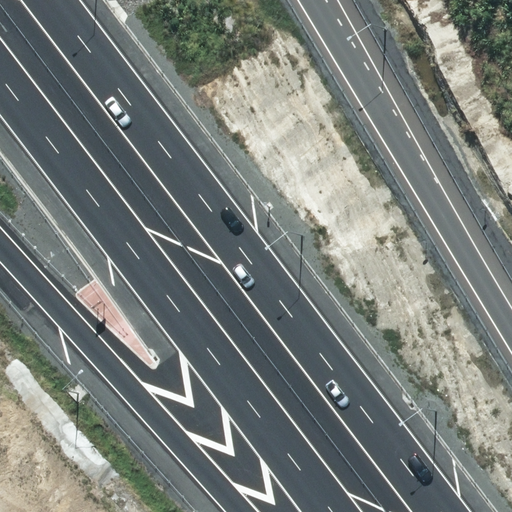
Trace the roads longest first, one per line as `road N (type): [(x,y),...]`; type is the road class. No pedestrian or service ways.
road 1 (motorway): [(51,0),(438,511)]
road 2 (motorway): [(334,511),(0,71)]
road 3 (motorway): [(321,0),(511,324)]
road 4 (motorway): [(241,511),(0,244)]
